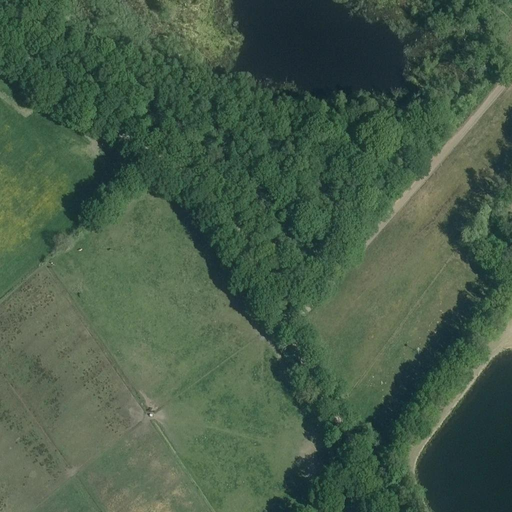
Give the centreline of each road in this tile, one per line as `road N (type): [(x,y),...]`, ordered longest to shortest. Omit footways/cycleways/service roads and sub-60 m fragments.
road 1 (track): [(0,36),(72,100),(190,178),(228,215),(251,255)]
road 2 (track): [(251,255),(286,332),(394,511)]
road 3 (track): [(286,332),(436,161)]
